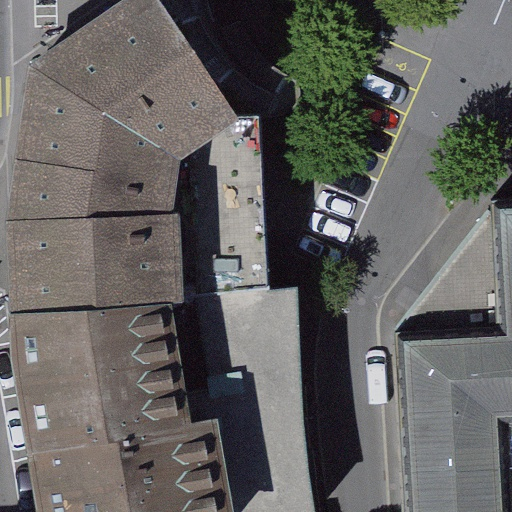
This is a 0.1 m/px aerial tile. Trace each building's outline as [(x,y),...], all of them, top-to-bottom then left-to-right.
[(9,313),(175,271),(165,184),(225,127),(144,0),(140,0),(24,51),(17,106),(2,217),(9,313)] [(258,124),(225,127),(165,184),(175,271),(179,301),(199,298),(270,290),(258,124)] [(395,314),(406,504),(408,511),(511,511),(511,200),(488,201),(395,314)] [(179,301),(175,271),(9,313),(11,351),(30,460),(189,403),(179,301)] [(314,511),(289,288),(270,290),(199,298),(210,396),(222,511),(314,511)] [(30,460),(40,511),(222,511),(210,396),(189,403),(30,460)]
